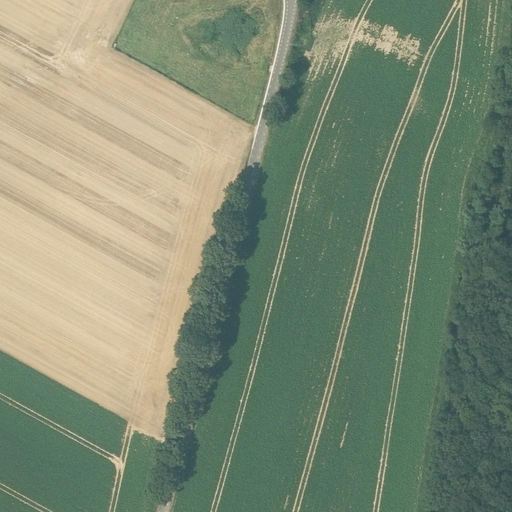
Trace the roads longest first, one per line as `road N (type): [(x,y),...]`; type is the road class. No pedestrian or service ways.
road 1 (tertiary): [(161,511),(291,0)]
road 2 (track): [(444,511),(463,338),(511,140)]
